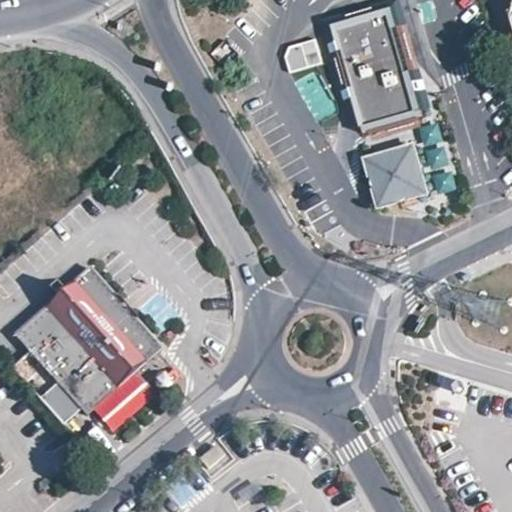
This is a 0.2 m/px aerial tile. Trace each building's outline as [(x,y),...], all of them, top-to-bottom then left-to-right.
[(344,43),(340,44),(367,138),(370,137),(428,118),(423,102),(400,26),(396,28),(391,12),(340,28),(344,43)] [(316,44),(301,48),(307,72),(323,68),(316,44)] [(417,135),(437,194),(456,188),(437,129),(417,135)] [(362,157),(377,209),(429,194),(413,142),(362,157)] [(12,340),(26,358),(16,367),(11,371),(61,427),(66,423),(77,414),(83,421),(158,354),(88,274),(12,340)] [(224,456),(216,447),(201,460),(209,469),(224,456)] [(167,487),(183,507),(210,484),(194,464),(167,487)]
